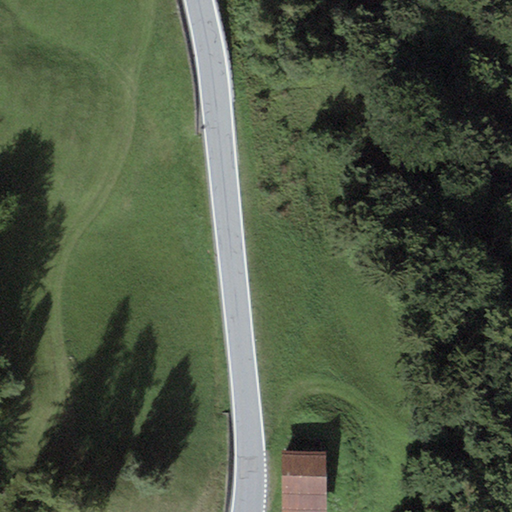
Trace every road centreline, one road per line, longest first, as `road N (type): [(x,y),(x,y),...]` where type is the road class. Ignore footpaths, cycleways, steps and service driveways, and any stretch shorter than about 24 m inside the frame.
road 1 (track): [(42,511),(42,444),(66,397),(54,317),(62,247),(120,170),(149,0)]
road 2 (tertiary): [(198,0),(215,79),(250,436),(248,511)]
